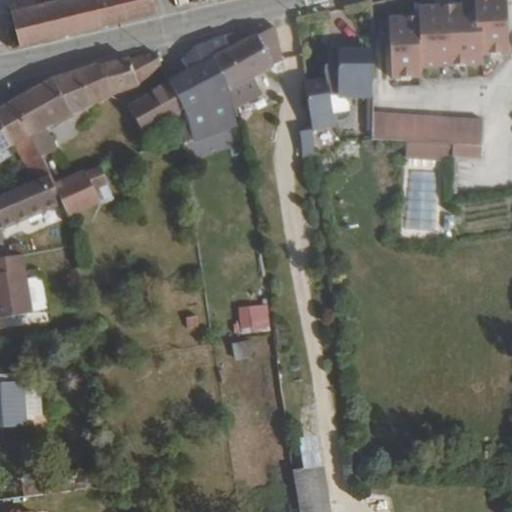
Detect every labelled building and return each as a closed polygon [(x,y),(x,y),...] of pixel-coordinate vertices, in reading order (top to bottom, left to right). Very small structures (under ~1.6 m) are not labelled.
[(71,28),(64,0),(56,0),(37,5),(44,34),(71,28)] [(100,21),(97,0),(64,0),(71,28),(100,21)] [(97,0),(100,21),(156,8),(154,0),(97,0)] [(420,67),(483,66),(483,56),(510,56),(508,0),(477,0),(478,0),(464,0),(464,7),(421,8),(421,17),(392,18),(392,77),(421,77),(420,67)] [(44,34),(37,5),(9,12),(15,41),(44,34)] [(233,86),(286,58),(277,24),(247,39),(240,27),(224,35),(233,86)] [(233,86),(224,35),(208,44),(189,56),(195,68),(173,81),(188,111),(233,86)] [(373,96),(373,48),(337,48),(337,62),(331,61),(326,65),(325,67),(324,70),(325,74),(326,77),(307,79),(312,123),(312,126),(334,123),(334,115),(338,117),(341,117),(347,114),(350,111),(351,104),(351,102),(348,97),(373,96)] [(161,58),(158,50),(96,65),(58,78),(0,108),(0,112),(42,156),(58,146),(45,127),(49,125),(50,126),(52,126),(54,125),(54,122),(109,95),(142,84),(161,58)] [(188,111),(173,81),(136,103),(147,124),(150,129),(157,126),(181,115),(188,111)] [(42,156),(0,112),(0,153),(8,149),(14,146),(40,178),(54,172),(42,156)] [(481,155),(480,116),(372,115),(372,143),(454,144),(455,155),(481,155)] [(312,126),(312,123),(299,125),(300,135),(305,134),(306,140),(314,138),(312,126)] [(162,142),(157,126),(150,129),(147,124),(130,133),(139,151),(162,142)] [(0,164),(12,159),(8,149),(0,153),(0,164)] [(211,169),(208,155),(191,158),(193,167),(200,165),(201,172),(211,169)] [(105,204),(100,190),(117,183),(109,163),(61,182),(67,193),(69,199),(72,216),(105,204)] [(65,201),(54,172),(40,178),(0,195),(0,206),(5,220),(7,225),(65,201)] [(0,312),(30,309),(24,252),(0,256),(0,312)] [(41,275),(29,276),(31,305),(44,303),(41,275)] [(242,327),(264,322),(259,303),(238,309),(242,327)] [(235,360),(255,356),(250,339),(231,344),(235,360)] [(0,389),(0,428),(21,427),(17,388),(0,389)] [(324,511),(319,467),(291,470),(296,511),(324,511)]
